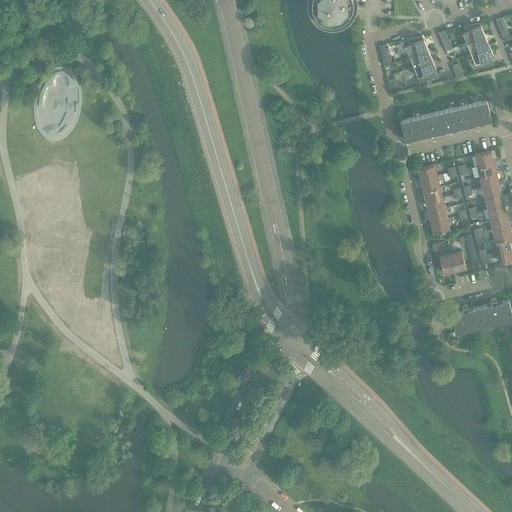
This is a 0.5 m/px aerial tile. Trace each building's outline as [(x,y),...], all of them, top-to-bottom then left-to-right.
[(352,13),(353,12),(354,11),(355,9),(357,6),(357,5),(358,3),(358,1),(358,0),(313,0),(314,1),(314,3),(315,4),(315,6),(315,7),(316,7),(317,9),(318,10),(319,12),(320,13),(321,14),(323,15),(324,16),(326,17),(327,18),(329,18),(331,19),(332,19),(334,19),(336,19),(338,19),(339,19),(341,19),(343,18),(344,18),(346,17),(347,16),(349,15),(350,14),(352,13)] [(502,34),(508,31),(502,17),(497,19),(497,18),(496,19),(502,34)] [(463,33),(467,42),(484,35),(479,23),(480,23),(479,22),(464,26),(465,31),(462,32),(463,33)] [(445,47),(451,44),(445,30),(440,32),(439,32),(445,47)] [(467,42),(471,52),(488,45),(484,35),(467,42)] [(409,56),(427,49),(422,36),(406,39),(407,44),(405,45),(409,56)] [(383,61),(389,59),(386,44),(380,45),(383,61)] [(490,49),(488,45),(471,52),(475,63),(477,68),(492,65),(492,64),(489,57),(494,55),(494,54),(493,55),(491,49),(490,49)] [(414,66),(431,59),(427,49),(409,56),(414,66)] [(433,63),(431,59),(414,66),(418,76),(420,81),(435,78),(434,78),(431,71),(437,69),(436,68),(434,62),(433,63)] [(457,78),(464,76),(458,63),(453,66),(457,78)] [(391,93),(397,92),(394,79),(388,81),(391,93)] [(491,116),(497,115),(492,96),(486,98),(487,100),(491,116)] [(487,100),(458,107),(462,125),(474,122),(475,126),(480,125),(479,121),(491,118),(491,116),(487,100)] [(458,107),(430,114),(434,131),(445,129),(446,133),(452,131),(451,128),(462,125),(458,107)] [(418,139),(423,138),(422,134),(434,131),(430,114),(401,120),(405,136),(405,138),(417,135),(418,139)] [(399,138),(405,136),(401,120),(400,118),(394,119),(399,138)] [(494,162),(491,150),(475,154),(478,166),(494,162)] [(497,173),(494,162),(478,166),(480,177),(497,173)] [(437,175),(435,164),(418,168),(421,179),(437,175)] [(499,183),(497,173),(480,177),(483,187),(499,183)] [(440,186),(437,175),(421,179),(423,190),(440,186)] [(502,194),(499,183),(483,187),(485,198),(502,194)] [(443,197),(440,186),(423,190),(426,201),(443,197)] [(504,204),(502,194),(485,198),(488,208),(504,204)] [(445,207),(443,197),(426,201),(429,211),(445,207)] [(507,215),(504,204),(488,208),(491,219),(507,215)] [(448,218),(445,207),(429,211),(431,222),(448,218)] [(510,226),(507,215),(491,219),(493,230),(510,226)] [(450,229),(448,218),(431,222),(434,233),(450,229)] [(511,236),(511,235),(510,226),(493,230),(496,240),(511,236)] [(511,247),(511,236),(496,240),(498,251),(511,247)] [(511,259),(511,247),(498,251),(501,262),(511,259)] [(466,267),(462,251),(451,254),(455,270),(466,267)] [(455,270),(451,254),(439,257),(443,273),(455,270)] [(497,302),(496,298),(491,299),(492,303),(480,306),(484,324),(511,317),(511,311),(509,299),(497,302)] [(455,331),(484,324),(480,306),(469,309),(468,305),(462,306),(463,310),(451,313),(455,331)]
